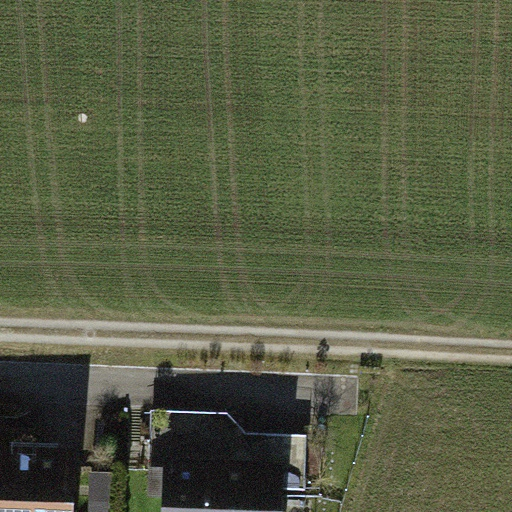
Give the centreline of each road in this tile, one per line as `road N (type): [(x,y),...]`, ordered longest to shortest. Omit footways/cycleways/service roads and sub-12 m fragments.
road 1 (track): [(0,338),(511,358)]
road 2 (residential): [(0,395),(378,409)]
